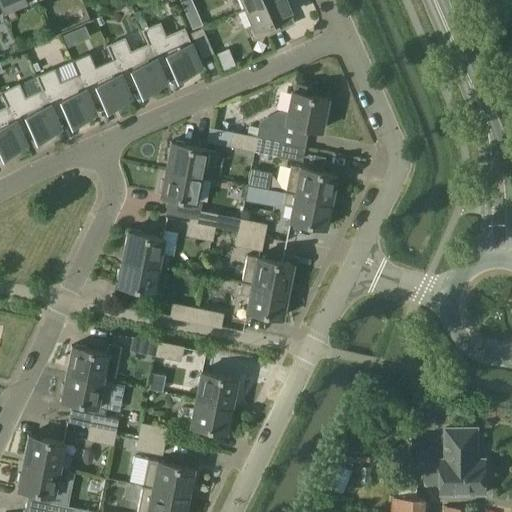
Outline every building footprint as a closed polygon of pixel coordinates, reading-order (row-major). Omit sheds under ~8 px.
[(0,0),(0,8),(1,12),(2,11),(7,21),(17,17),(12,7),(28,0),(0,0)] [(241,0),(245,8),(264,0),(241,0)] [(247,29),(252,40),(279,29),(279,27),(291,21),(286,9),(288,8),(284,0),(264,0),(245,8),(253,26),(247,29)] [(198,16),(188,20),(192,28),(201,24),(198,16)] [(141,29),(147,43),(161,74),(172,71),(176,78),(200,65),(183,27),(165,35),(159,22),(141,29)] [(190,33),(200,56),(212,51),(202,27),(190,33)] [(71,31),(62,35),(67,47),(76,43),(71,31)] [(106,45),(112,58),(126,90),(136,86),(141,94),(165,81),(161,74),(147,43),(130,51),(124,37),(106,45)] [(70,60),(76,74),(77,73),(91,105),(101,101),(105,109),(129,96),(126,90),(112,58),(94,66),(88,52),(70,60)] [(35,75),(41,89),(42,89),(55,121),(56,120),(66,117),(70,124),(94,111),(91,105),(77,73),(76,74),(59,81),(53,68),(35,75)] [(0,91),(22,136),(31,132),(35,140),(59,127),(56,120),(55,121),(42,89),(41,89),(25,97),(18,83),(0,91)] [(256,137),(256,138),(281,142),(285,123),(320,130),(327,98),(311,95),(313,87),(296,84),(294,92),(290,91),(286,113),(279,111),(259,121),(256,137)] [(0,152),(2,156),(25,142),(22,136),(0,91),(0,93),(5,105),(0,108),(0,152)] [(229,145),(254,150),(256,138),(256,137),(232,132),(229,145)] [(254,150),(278,155),(281,142),(256,138),(254,150)] [(201,176),(212,178),(217,151),(184,144),(184,142),(175,141),(175,142),(170,141),(164,168),(201,175),(201,176)] [(290,165),(284,191),(330,200),(332,189),(334,189),(336,180),(334,180),(335,174),(290,165)] [(195,202),(201,176),(201,175),(164,168),(162,180),(160,180),(158,189),(160,189),(159,195),(195,202)] [(249,202),(268,202),(269,169),(250,168),(249,202)] [(330,200),(284,191),(282,203),(291,205),(288,220),(311,224),(311,226),(319,228),(320,226),(324,227),(330,200)] [(188,222),(213,227),(216,214),(191,209),(188,222)] [(240,219),(237,232),(262,237),(265,224),(240,219)] [(186,234),(211,239),(213,227),(188,222),(186,234)] [(121,257),(157,264),(166,266),(169,255),(160,253),(163,238),(140,233),(141,231),(132,230),(131,232),(126,230),(121,257)] [(235,244),(260,249),(262,237),(237,232),(235,244)] [(246,255),(241,282),(286,290),(289,279),(290,279),(292,270),(290,270),(292,264),(246,255)] [(157,264),(121,257),(119,269),(117,269),(115,278),(117,278),(116,284),(152,291),(157,264)] [(286,290),(241,282),(239,293),(248,295),(245,310),(267,314),(267,317),(276,318),(276,316),(281,317),(286,290)] [(170,316),(194,321),(197,308),(172,303),(170,316)] [(194,321),(219,326),(221,313),(197,308),(194,321)] [(130,349),(155,354),(157,342),(133,337),(130,349)] [(155,354),(179,359),(182,347),(157,342),(155,354)] [(71,345),(65,372),(111,381),(111,380),(114,381),(121,345),(108,343),(106,352),(84,348),(85,346),(76,345),(76,346),(71,345)] [(199,371),(194,398),(230,405),(233,393),(235,394),(236,385),(235,385),(236,378),(199,371)] [(111,381),(65,372),(63,384),(61,384),(59,393),(61,393),(60,399),(72,401),(68,422),(89,426),(114,431),(117,418),(95,414),(96,406),(105,408),(111,381)] [(230,405),(194,398),(192,408),(185,407),(181,407),(177,410),(176,415),(178,420),(182,422),(189,424),(189,425),(211,429),(211,431),(220,433),(220,431),(225,432),(230,405)] [(416,415),(437,417),(438,404),(417,403),(416,415)] [(138,436),(163,441),(166,428),(141,423),(138,436)] [(87,438),(112,443),(114,431),(89,426),(87,438)] [(440,459),(441,494),(484,494),(484,459),(477,459),(476,428),(445,428),(445,459),(440,459)] [(27,435),(22,461),(58,469),(64,442),(41,437),(42,436),(33,434),(32,436),(27,435)] [(136,448),(161,453),(163,441),(138,436),(136,448)] [(147,459),(142,485),(187,494),(190,483),(191,483),(193,474),(191,474),(193,468),(147,459)] [(58,469),(22,461),(19,474),(18,473),(16,482),(18,482),(17,488),(53,495),(56,480),(65,482),(67,470),(58,469)] [(183,511),(187,494),(142,485),(136,511),(137,511),(183,511)] [(390,511),(424,511),(426,500),(391,497),(390,511)] [(46,511),(72,511),(73,508),(48,503),(46,511)]
